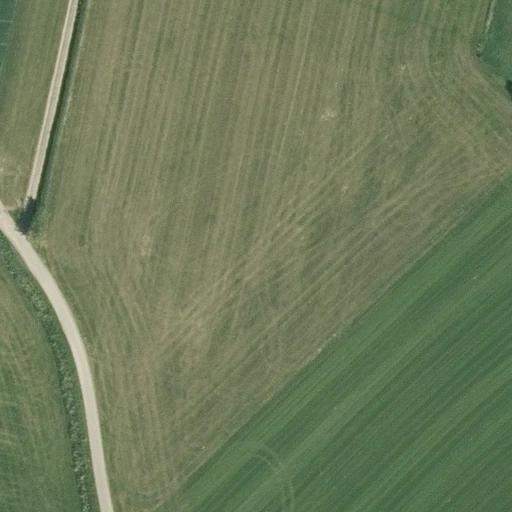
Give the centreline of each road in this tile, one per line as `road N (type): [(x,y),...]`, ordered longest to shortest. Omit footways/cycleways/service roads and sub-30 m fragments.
road 1 (unclassified): [(108,511),(83,370),(54,294),(23,244)]
road 2 (track): [(23,244),(77,0)]
